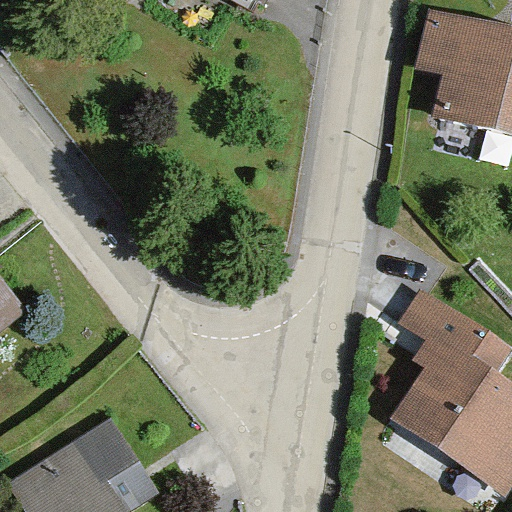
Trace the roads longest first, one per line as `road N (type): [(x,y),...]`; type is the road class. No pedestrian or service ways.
road 1 (residential): [(0,132),(153,317),(188,348),(225,372),(306,402)]
road 2 (residential): [(306,402),(369,0)]
